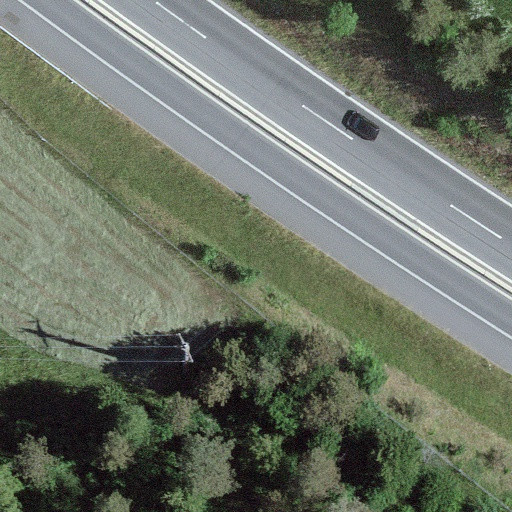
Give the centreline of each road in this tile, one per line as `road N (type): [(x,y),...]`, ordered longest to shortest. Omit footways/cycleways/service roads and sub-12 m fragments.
road 1 (trunk): [(48,0),(296,177),(511,317)]
road 2 (trunk): [(511,245),(152,0)]
